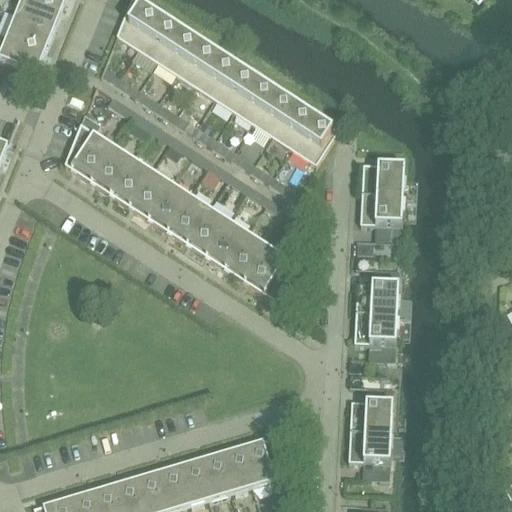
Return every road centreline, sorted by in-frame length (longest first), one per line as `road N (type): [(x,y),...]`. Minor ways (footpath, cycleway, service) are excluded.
road 1 (residential): [(25,177),(330,374)]
road 2 (residential): [(0,499),(329,401)]
road 3 (residential): [(330,374),(344,144)]
road 4 (residential): [(46,125),(95,0)]
